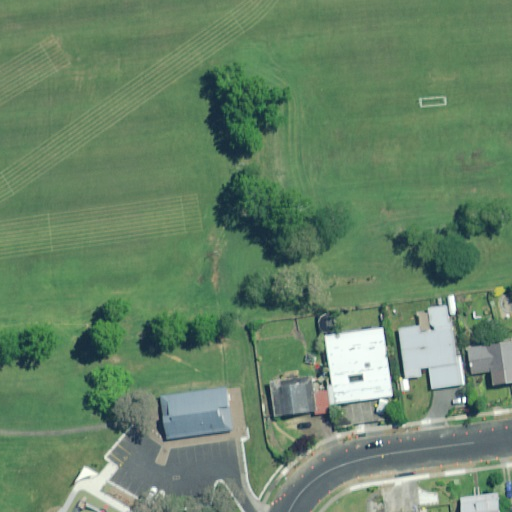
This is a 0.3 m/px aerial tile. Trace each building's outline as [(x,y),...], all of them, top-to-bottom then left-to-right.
[(467,375),(463,376),(460,357),(457,358),(452,322),(450,322),(448,306),(428,309),(428,311),(418,313),(420,328),(400,330),(407,380),(422,378),(421,370),(430,368),(433,390),(463,386),(463,388),(469,387),(467,375)] [(329,389),(315,392),(318,415),(333,413),(332,406),(394,396),(384,328),(327,337),(334,386),(329,387),(329,389)] [(511,339),(508,340),(508,343),(478,347),(477,341),(467,342),(468,349),(472,374),(492,371),(494,386),(511,383),(511,339)] [(317,412),(313,379),(273,384),(277,417),(317,412)] [(161,396),(168,440),(233,430),(227,387),(161,396)] [(502,511),(500,494),(462,499),(463,511),(502,511)]
